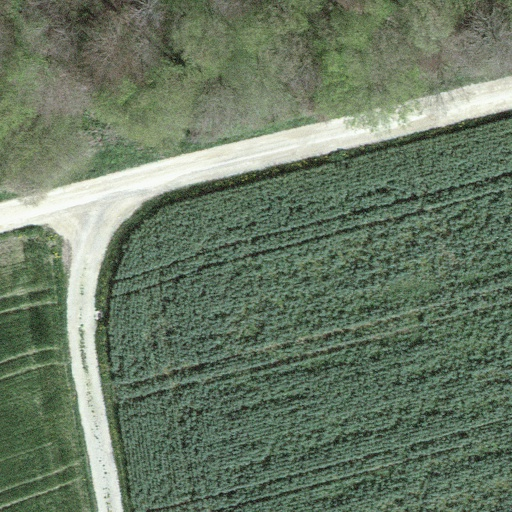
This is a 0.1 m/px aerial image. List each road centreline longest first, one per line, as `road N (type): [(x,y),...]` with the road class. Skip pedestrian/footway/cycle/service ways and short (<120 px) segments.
road 1 (track): [(511,85),(0,211)]
road 2 (track): [(109,511),(84,357),(80,268),(110,183)]
